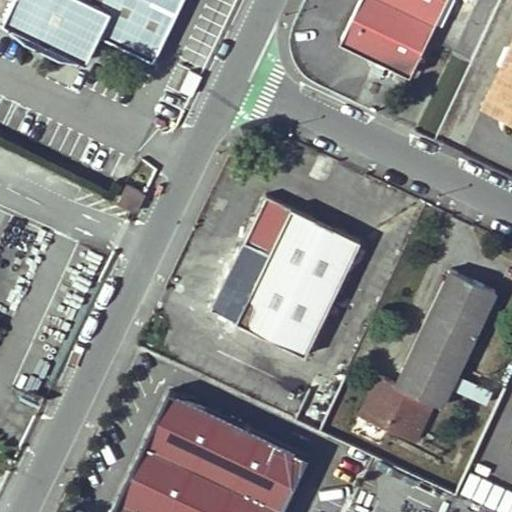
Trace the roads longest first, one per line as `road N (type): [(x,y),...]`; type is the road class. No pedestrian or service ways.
road 1 (unclassified): [(15,511),(230,62)]
road 2 (unclassified): [(511,195),(230,62)]
